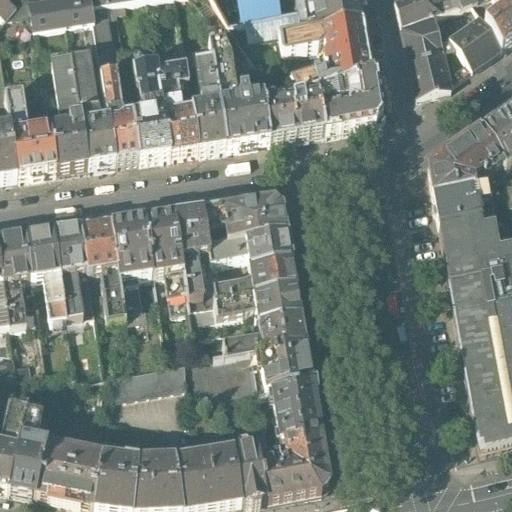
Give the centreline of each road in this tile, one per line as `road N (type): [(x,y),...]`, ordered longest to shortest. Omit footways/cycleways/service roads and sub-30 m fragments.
road 1 (residential): [(444,510),(396,179),(402,162)]
road 2 (residential): [(295,177),(350,511)]
road 3 (residential): [(295,177),(0,225)]
road 4 (residential): [(402,162),(408,137),(383,0)]
road 5 (residential): [(511,89),(402,162)]
